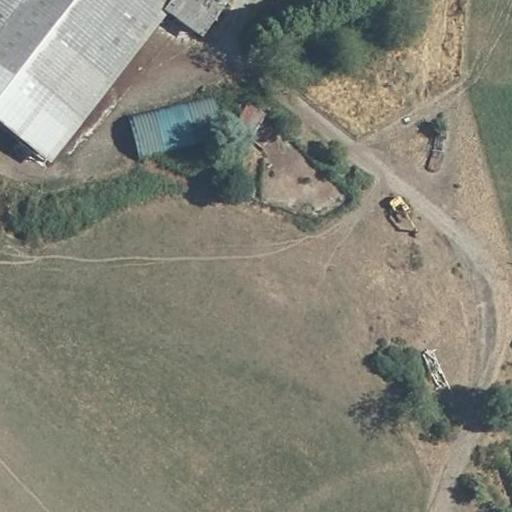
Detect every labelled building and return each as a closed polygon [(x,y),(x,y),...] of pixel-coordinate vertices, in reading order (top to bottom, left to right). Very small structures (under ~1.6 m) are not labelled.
[(142,1),(142,0),(1,0),(0,2),(0,76),(49,117),(142,1)] [(198,9),(185,0),(142,0),(142,1),(148,7),(179,32),(198,9)] [(148,7),(142,1),(49,117),(55,121),(148,7)] [(212,93),(127,118),(140,160),(224,136),(212,93)] [(511,404),(502,410),(511,428),(511,404)]
